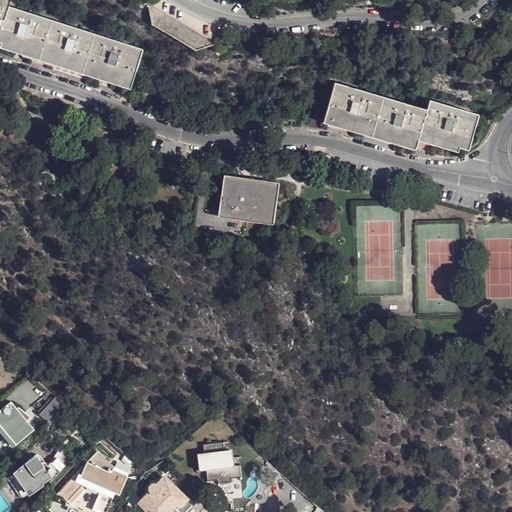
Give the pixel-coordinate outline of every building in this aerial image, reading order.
[(9,0),(0,0),(0,18),(1,19),(3,20),(8,8),(9,0)] [(155,0),(150,0),(146,6),(150,26),(195,51),(213,44),(223,32),(155,0)] [(7,50),(126,89),(132,74),(134,74),(142,52),(8,8),(3,20),(1,19),(0,23),(0,44),(7,47),(7,50)] [(471,151),(480,154),(485,141),(488,142),(492,132),(489,130),(493,118),(451,103),(448,111),(364,79),(359,93),(356,92),(352,104),(354,105),(351,114),(363,119),(363,121),(435,147),(438,141),(470,153),(471,151)] [(333,104),(344,107),(346,98),(335,95),(333,104)] [(244,217),(267,220),(272,185),(256,183),(238,181),(222,178),(218,213),(232,215),(232,218),(244,220),(244,217)] [(46,409),(57,418),(67,406),(56,397),(46,409)] [(11,402),(0,411),(0,427),(15,446),(14,447),(14,448),(35,431),(11,402)] [(57,418),(46,409),(41,414),(52,424),(57,418)] [(219,480),(220,484),(233,482),(233,479),(242,477),(241,466),(235,466),(234,459),(230,459),(229,451),(225,451),(224,443),(205,446),(206,462),(200,463),(201,471),(207,471),(209,481),(219,480)] [(49,478),(56,484),(76,462),(62,449),(61,450),(59,449),(58,450),(59,452),(48,467),(49,468),(51,468),(52,470),(50,471),(49,470),(47,471),(51,476),(49,478)] [(97,508),(105,511),(108,511),(116,493),(121,495),(130,475),(115,469),(116,466),(100,451),(56,496),(66,505),(67,504),(77,508),(83,495),(99,503),(97,508)] [(35,473),(43,485),(44,484),(43,483),(48,480),(47,479),(49,478),(51,476),(47,471),(49,470),(50,471),(52,470),(51,468),(49,468),(48,467),(45,461),(40,464),(34,456),(26,462),(29,465),(28,465),(34,474),(35,473)] [(34,474),(28,465),(15,474),(21,482),(24,481),(34,474)] [(37,489),(43,485),(35,473),(34,474),(24,481),(30,490),(36,486),(37,489)] [(8,479),(21,497),(38,489),(37,489),(36,486),(30,490),(24,481),(21,482),(15,474),(9,478),(8,479)] [(141,505),(148,511),(170,511),(171,511),(175,507),(179,505),(184,505),(183,508),(188,511),(196,503),(181,490),(180,491),(166,478),(159,485),(158,484),(154,483),(151,485),(149,487),(149,491),(151,494),(141,505)] [(124,503),(133,511),(134,511),(141,505),(130,495),(124,503)]
